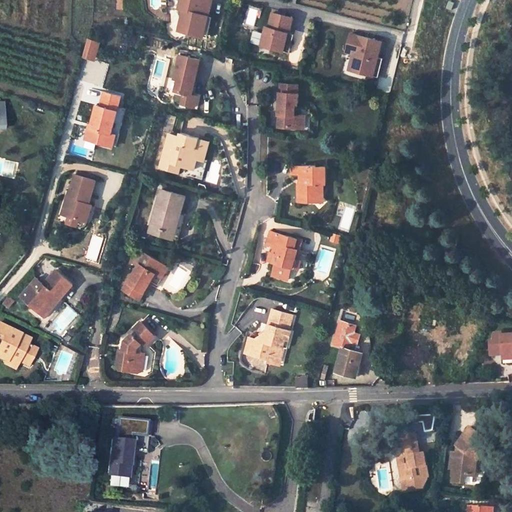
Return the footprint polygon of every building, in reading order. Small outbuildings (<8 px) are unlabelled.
[(210,16),(212,0),(180,0),(178,8),(183,9),(178,30),(208,38),(213,17),(210,16)] [(262,45),(291,53),(296,34),(291,33),(294,18),(273,12),(270,27),(267,27),(262,45)] [(385,41),(353,33),(348,51),(356,53),(352,69),(381,77),(386,58),(381,56),(385,41)] [(97,40),(88,38),(84,52),(93,55),(97,40)] [(95,59),(100,41),(97,40),(93,55),(84,52),(83,56),(95,59)] [(202,59),(181,54),(175,78),(178,79),(176,91),(190,94),(193,95),(193,94),(202,59)] [(281,113),(281,126),(296,126),(301,126),(303,124),(303,117),(301,113),(296,113),(296,102),(300,102),(300,93),(298,93),(298,83),(280,83),(280,113),(281,113)] [(98,108),(92,131),(90,130),(87,142),(106,147),(109,135),(112,136),(119,113),(123,98),(106,93),(102,109),(98,108)] [(197,107),(199,96),(193,94),(193,95),(190,94),(188,104),(197,107)] [(412,97),(405,95),(403,102),(410,104),(412,97)] [(120,138),(126,115),(119,113),(112,136),(120,138)] [(161,167),(181,172),(183,164),(193,167),(197,168),(202,147),(198,146),(201,136),(182,131),(181,135),(170,132),(161,167)] [(204,178),(207,168),(209,159),(207,158),(212,139),(201,136),(198,146),(202,147),(197,168),(193,167),(183,164),(181,172),(204,178)] [(324,194),(324,183),(327,183),(327,166),(319,166),(319,164),(293,165),(293,174),(302,173),(302,179),(305,179),(305,183),(302,183),(301,183),(301,191),(306,191),(306,201),(317,201),(324,194)] [(68,198),(67,198),(64,209),(65,209),(68,214),(68,216),(88,222),(93,205),(90,205),(96,181),(74,175),(68,198)] [(157,212),(153,225),(177,231),(182,212),(182,211),(187,194),(163,188),(158,205),(161,206),(159,213),(157,212)] [(182,212),(177,231),(176,236),(181,237),(187,213),(182,212)] [(152,230),(176,236),(177,231),(153,225),(152,230)] [(305,238),(273,229),(269,242),(280,246),(278,252),(276,251),(274,260),(276,261),(274,266),(278,274),(285,276),(293,270),(293,266),(296,267),(297,265),(299,258),(296,257),(299,248),(302,248),(305,238)] [(141,262),(130,281),(129,281),(124,289),(142,298),(152,280),(150,279),(154,271),(155,271),(158,273),(163,272),(168,264),(148,253),(142,263),(141,262)] [(160,284),(164,276),(170,265),(168,264),(163,272),(158,273),(155,271),(154,271),(150,279),(152,280),(160,284)] [(40,309),(56,292),(63,298),(75,284),(59,269),(47,283),(40,277),(24,295),(40,309)] [(46,317),(63,298),(56,292),(40,309),(39,311),(46,317)] [(283,346),(286,336),(288,337),(291,338),(293,330),(291,329),(295,314),(274,308),(267,331),(257,338),(251,336),(247,348),(256,351),(255,354),(269,358),(270,355),(282,359),(286,346),(283,346)] [(142,357),(142,349),(143,343),(143,341),(147,341),(155,333),(142,319),(130,330),(132,332),(126,338),(125,348),(121,347),(119,364),(129,365),(128,368),(139,370),(145,366),(146,358),(142,357)] [(333,344),(342,347),(335,371),(356,376),(363,352),(349,348),(351,340),(353,333),(355,325),(339,320),(333,344)] [(22,363),(28,361),(33,353),(32,346),(31,346),(27,343),(29,339),(0,322),(0,337),(1,338),(0,340),(0,357),(5,361),(8,355),(17,360),(22,363)] [(351,340),(357,342),(359,335),(353,333),(351,340)] [(511,334),(502,335),(502,333),(494,334),(494,341),(491,342),(491,343),(491,356),(503,355),(511,354),(511,334)] [(8,355),(5,361),(4,363),(13,368),(17,360),(8,355)] [(268,360),(280,363),(281,362),(282,359),(270,355),(269,358),(268,360)] [(133,435),(145,437),(147,422),(119,418),(116,439),(111,438),(107,475),(127,478),(133,435)] [(314,431),(323,432),(324,422),(316,421),(314,431)] [(474,476),(476,460),(473,458),(480,450),(482,452),(489,444),(490,444),(483,438),(484,437),(472,426),(457,443),(458,445),(457,452),(458,455),(457,460),(455,460),(450,462),(450,466),(453,470),(452,482),(462,483),(463,475),(474,476)] [(427,477),(422,453),(418,454),(413,433),(400,435),(404,456),(406,456),(408,467),(404,468),(403,468),(407,490),(421,488),(422,488),(423,487),(424,486),(425,484),(426,483),(426,482),(425,477),(427,477)] [(155,437),(148,437),(146,452),(153,453),(162,445),(155,437)] [(480,450),(473,458),(476,460),(482,452),(480,450)] [(396,458),(402,491),(407,490),(403,468),(404,468),(402,457),(396,458)]
